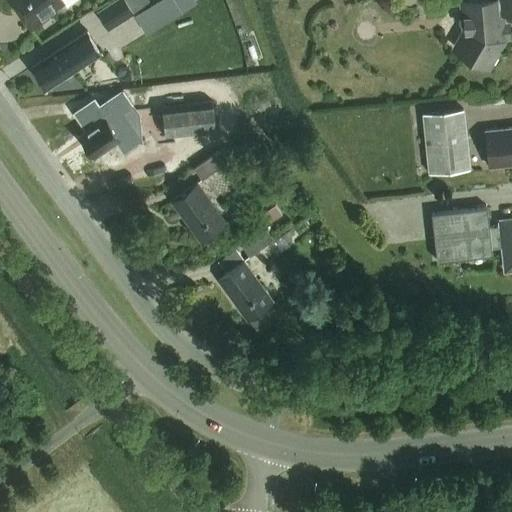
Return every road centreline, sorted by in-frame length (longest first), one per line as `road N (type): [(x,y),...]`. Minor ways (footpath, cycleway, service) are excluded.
road 1 (residential): [(511,376),(342,400),(232,380),(174,343),(0,108)]
road 2 (secondary): [(0,179),(143,372),(217,424),(270,445)]
road 3 (secondary): [(270,445),(381,457),(511,441)]
